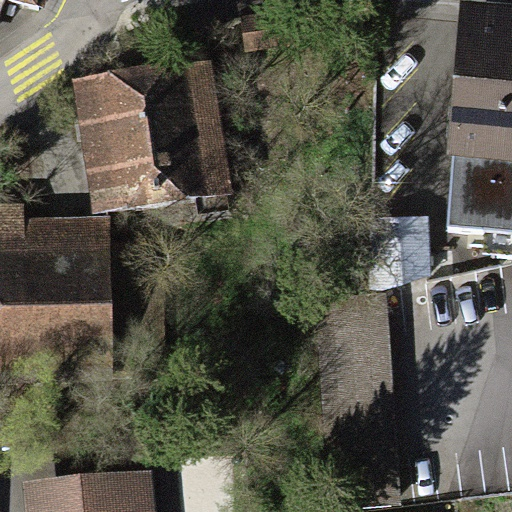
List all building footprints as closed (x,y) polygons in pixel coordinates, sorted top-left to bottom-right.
[(511,27),(422,20),(408,211),(502,218),(509,123),(511,123),(511,27)] [(191,41),(62,60),(80,181),(208,163),(191,41)] [(0,190),(0,319),(93,315),(88,197),(0,201),(0,190)] [(419,231),(363,231),(363,296),(419,296),(419,231)] [(381,312),(313,317),(323,472),(391,467),(381,312)] [(153,511),(151,474),(24,483),(26,511),(153,511)]
